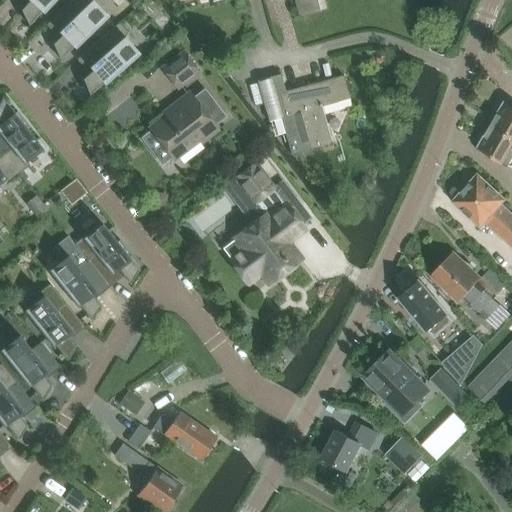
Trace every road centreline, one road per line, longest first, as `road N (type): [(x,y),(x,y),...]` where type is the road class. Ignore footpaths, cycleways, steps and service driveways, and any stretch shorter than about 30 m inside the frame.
road 1 (residential): [(306,416),(423,183),(493,0)]
road 2 (residential): [(162,272),(13,511)]
road 3 (residential): [(0,52),(162,272)]
road 4 (residential): [(306,416),(247,380),(162,272)]
